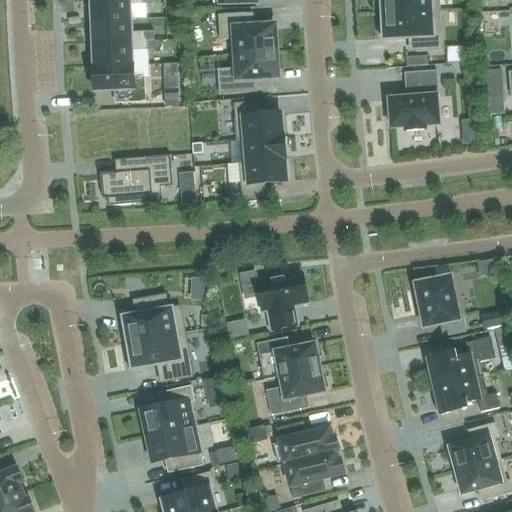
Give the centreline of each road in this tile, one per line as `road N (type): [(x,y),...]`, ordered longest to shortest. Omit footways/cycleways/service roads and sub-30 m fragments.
road 1 (residential): [(511,158),(326,181),(311,0)]
road 2 (residential): [(68,500),(89,448),(61,300),(53,293),(0,295)]
road 3 (residential): [(338,268),(392,511)]
road 4 (residential): [(32,206),(17,0)]
road 5 (residential): [(68,500),(0,318)]
road 6 (residential): [(338,268),(511,244)]
